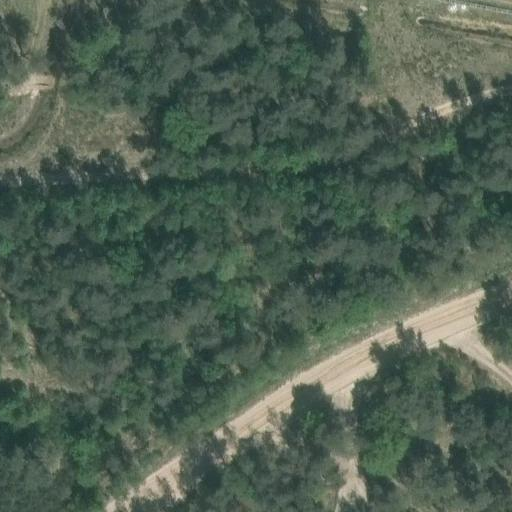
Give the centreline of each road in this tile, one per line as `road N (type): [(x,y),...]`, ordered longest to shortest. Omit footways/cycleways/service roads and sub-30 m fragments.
road 1 (track): [(511,74),(456,86),(328,160),(0,192)]
road 2 (track): [(511,280),(372,332),(120,511)]
road 3 (track): [(372,332),(347,511)]
